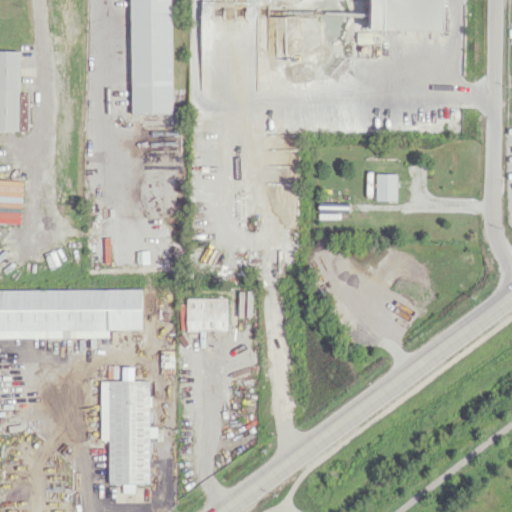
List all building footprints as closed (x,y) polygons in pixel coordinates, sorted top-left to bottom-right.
[(130,0),(132,113),(172,113),(170,0),(130,0)] [(372,0),(372,29),(443,30),(443,0),(372,0)] [(0,129),(18,130),(19,51),(0,50),(0,129)] [(376,200),(396,200),(396,173),(376,173),(376,200)] [(141,289),(0,289),(0,337),(109,337),(109,329),(141,329),(141,289)] [(397,292),(374,290),(372,308),(396,310),(397,292)] [(226,297),(186,298),(187,330),(227,330),(226,297)] [(133,380),(133,367),(122,366),(122,379),(133,380)] [(108,483),(149,483),(149,437),(157,437),(157,426),(150,426),(150,380),(100,380),(100,439),(108,439),(108,483)]
